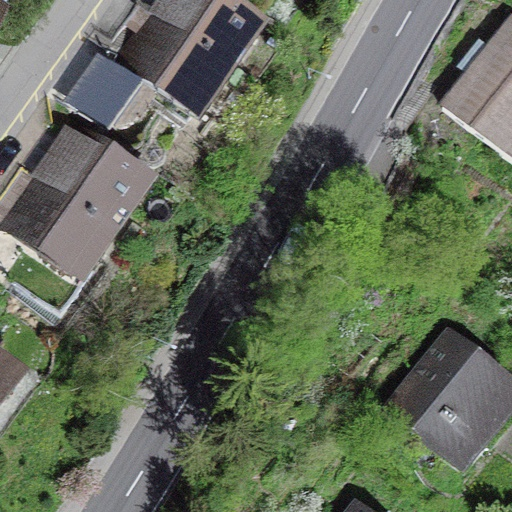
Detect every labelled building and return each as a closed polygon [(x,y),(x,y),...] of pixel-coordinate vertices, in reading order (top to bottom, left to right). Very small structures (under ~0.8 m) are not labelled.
[(0,0),(0,26),(11,9),(6,4),(8,0),(0,0)] [(202,114),(262,30),(219,0),(161,0),(121,57),(202,114)] [(511,23),(442,111),(511,164),(511,23)] [(68,101),(109,130),(138,89),(97,60),(68,101)] [(83,267),(140,185),(75,141),(18,223),(27,230),(0,268),(0,278),(60,320),(93,274),(83,267)] [(387,412),(463,472),(511,409),(511,386),(447,336),(387,412)] [(0,375),(0,405),(15,386),(0,375)]
